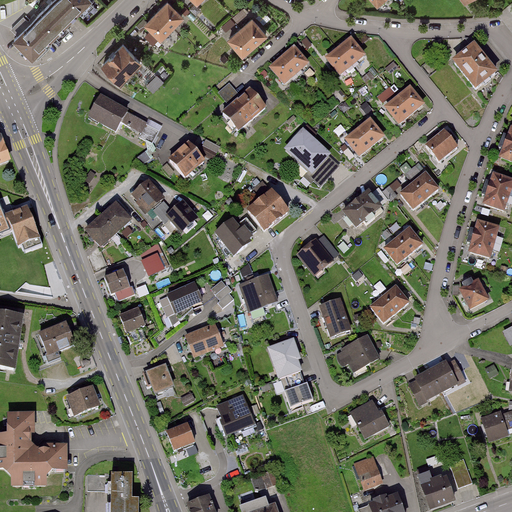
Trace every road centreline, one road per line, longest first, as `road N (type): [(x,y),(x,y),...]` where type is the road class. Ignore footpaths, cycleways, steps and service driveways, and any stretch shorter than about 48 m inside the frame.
road 1 (residential): [(446,108),(320,208),(284,251),(331,396),(340,399),(443,343)]
road 2 (primary): [(168,511),(11,103)]
road 3 (residential): [(443,343),(434,294),(478,144)]
road 4 (residential): [(11,103),(133,0)]
road 5 (residential): [(387,31),(499,31),(511,47)]
